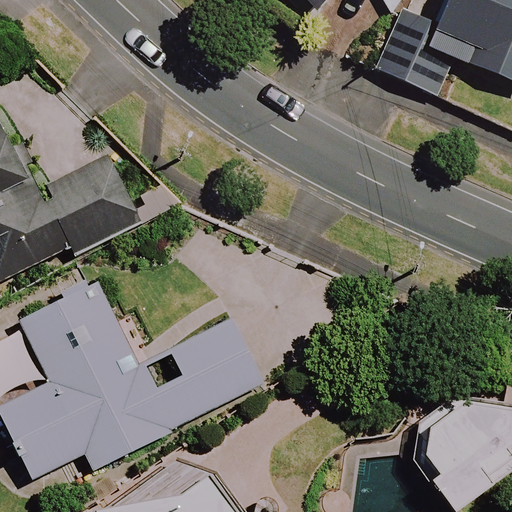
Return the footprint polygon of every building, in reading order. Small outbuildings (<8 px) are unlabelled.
[(399,0),(291,0),(311,20),(331,0),(363,0),(384,21),(399,0)] [(511,0),(437,0),(424,28),(400,16),(372,74),(442,107),(460,69),(511,93),(511,0)] [(0,132),(0,284),(64,253),(68,262),(136,229),(105,163),(31,198),(0,132)] [(180,384),(155,398),(139,367),(132,371),(89,287),(15,326),(47,387),(0,411),(0,433),(27,486),(80,458),(89,476),(256,390),(223,327),(166,357),(180,384)] [(421,511),(484,511),(511,492),(511,405),(451,399),(378,452),(421,511)] [(221,511),(202,483),(179,504),(119,511),(221,511)]
